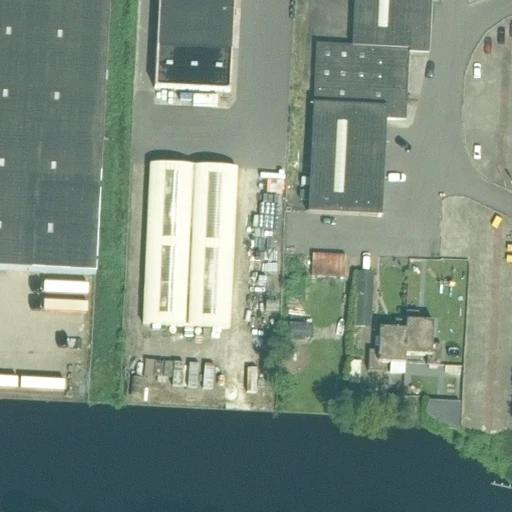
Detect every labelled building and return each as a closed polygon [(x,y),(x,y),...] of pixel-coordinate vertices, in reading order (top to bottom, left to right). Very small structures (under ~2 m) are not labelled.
[(0,0),(0,272),(95,277),(108,0),(0,0)] [(157,0),(153,91),(229,95),(233,0),(157,0)] [(409,52),(425,53),(427,0),(353,0),(351,48),(316,46),(313,106),(312,106),(307,215),(381,219),(386,122),(405,123),(409,52)] [(149,166),(142,326),(230,330),(237,170),(149,166)] [(345,258),(312,256),(310,279),(343,281),(345,258)] [(356,274),(354,319),(371,320),(373,275),(356,274)] [(289,340),(301,340),(301,306),(290,306),(289,340)] [(406,314),(405,323),(403,366),(403,371),(404,372),(405,357),(427,359),(427,368),(440,368),(441,348),(431,347),(433,325),(418,324),(418,315),(406,314)] [(382,365),(403,366),(405,323),(394,322),(394,332),(378,331),(377,353),(368,353),(367,373),(381,374),(382,365)] [(216,389),(217,364),(204,364),(203,389),(216,389)]
